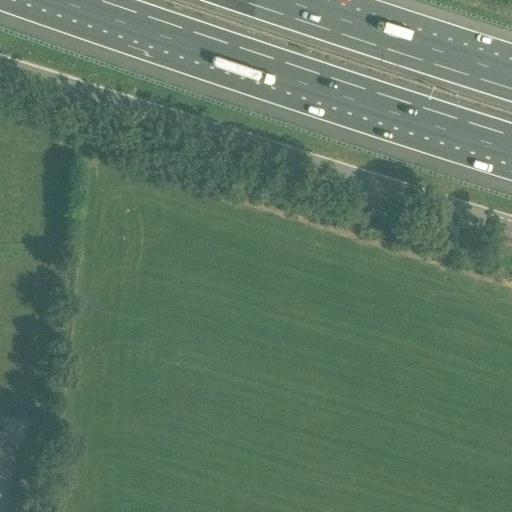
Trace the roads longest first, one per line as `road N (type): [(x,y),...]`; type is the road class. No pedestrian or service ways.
road 1 (tertiary): [(0,67),(511,232)]
road 2 (motorway): [(79,0),(511,143)]
road 3 (motorway): [(511,78),(267,0)]
